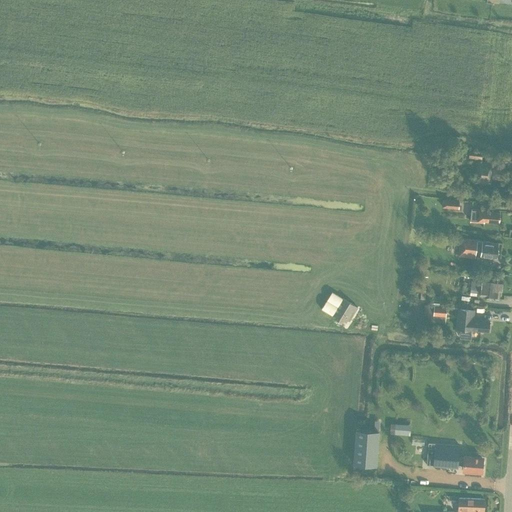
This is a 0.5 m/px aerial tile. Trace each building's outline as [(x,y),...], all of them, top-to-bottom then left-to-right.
[(468,158),(481,159),(482,152),(469,150),(468,158)] [(504,180),(505,170),(493,169),(493,163),(478,161),(476,182),(491,184),(492,178),(504,180)] [(443,208),(459,209),(460,200),(443,199),(443,208)] [(472,210),(471,220),(470,222),(483,223),(484,221),(499,222),(500,213),(472,210)] [(458,255),(475,257),(476,251),(481,252),(480,255),(496,257),(496,255),(498,254),(498,251),(497,250),(498,243),(481,241),(481,240),(460,238),(458,255)] [(482,278),(482,282),(471,280),(470,289),(481,290),(480,295),(486,296),(486,298),(499,299),(500,291),(501,280),(482,278)] [(321,309),(332,315),(331,316),(341,322),(343,320),(346,322),(356,306),(332,291),(321,309)] [(446,307),(435,306),(434,315),(445,316),(446,307)] [(471,339),(472,329),(488,331),(489,321),(473,319),(474,309),(458,308),(456,328),(460,329),(460,338),(471,339)] [(411,425),(390,423),(390,433),(410,435),(411,425)] [(353,464),(376,465),(378,432),(356,430),(353,464)] [(434,466),(458,468),(460,445),(435,443),(428,443),(427,464),(434,465),(434,466)] [(418,456),(425,455),(423,446),(415,447),(418,456)] [(463,470),(481,471),(482,458),(464,457),(463,470)] [(483,511),(484,498),(459,497),(457,511),(475,511),(476,511),(483,511)]
